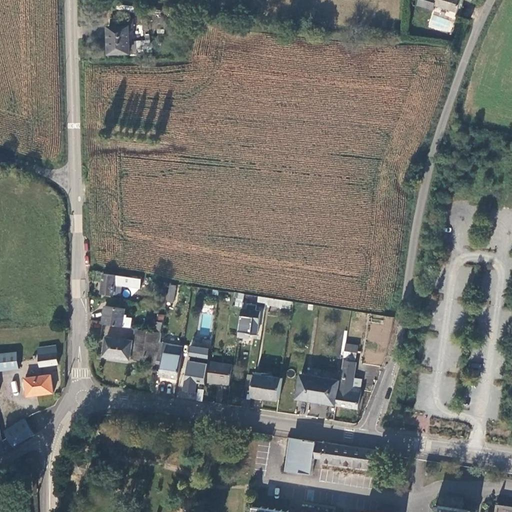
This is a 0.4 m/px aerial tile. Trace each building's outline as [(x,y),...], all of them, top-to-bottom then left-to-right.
[(421,0),(419,9),(432,13),(434,5),(457,12),(460,3),(460,0),(421,0)] [(109,28),(109,54),(130,54),(130,28),(109,28)] [(128,277),(105,274),(102,294),(114,296),(114,294),(121,295),(122,286),(126,287),(128,277)] [(170,287),(168,302),(174,303),(176,286),(171,285),(170,287)] [(162,307),(167,308),(168,302),(170,287),(166,286),(165,286),(162,307)] [(268,298),(267,303),(267,305),(291,308),(292,301),(268,298)] [(243,308),(241,322),(249,323),(247,334),(258,336),(262,310),(257,310),(258,305),(250,303),(249,309),(243,308)] [(107,306),(104,324),(132,328),(134,319),(126,317),(127,310),(107,306)] [(163,323),(165,323),(166,315),(158,314),(157,321),(163,323)] [(385,365),(391,320),(369,318),(364,362),(385,365)] [(163,323),(157,321),(154,321),(152,331),(162,333),(163,323)] [(161,342),(162,333),(152,331),(136,328),(134,340),(131,358),(158,363),(161,342)] [(131,361),(131,358),(134,340),(105,336),(102,357),(131,361)] [(160,376),(179,379),(184,352),(185,346),(161,342),(158,363),(162,363),(160,376)] [(225,352),(236,354),(237,345),(226,343),(225,352)] [(359,345),(346,343),(345,352),(358,353),(359,345)] [(61,365),(58,345),(39,348),(42,367),(61,365)] [(189,360),(196,361),(196,358),(210,360),(211,348),(192,345),(189,360)] [(0,353),(0,370),(20,369),(19,351),(0,353)] [(358,353),(345,352),(344,361),(357,362),(358,353)] [(209,363),(196,361),(189,360),(183,392),(197,393),(198,382),(206,383),(209,363)] [(209,383),(231,386),(234,364),(212,361),(209,383)] [(341,380),(337,407),(359,409),(362,391),(361,391),(353,389),(355,378),(358,363),(357,362),(344,361),(341,380)] [(26,377),(28,397),(55,393),(53,373),(26,377)] [(252,398),(280,402),(283,378),(256,374),(255,376),(253,389),(252,398)] [(297,400),(337,407),(341,380),(301,374),(297,400)] [(247,388),(253,389),(255,376),(249,375),(247,388)] [(355,378),(353,389),(361,391),(363,379),(355,378)] [(324,417),(325,405),(309,403),(308,415),(324,417)] [(8,437),(14,448),(36,434),(26,417),(4,430),(8,437)] [(3,440),(6,452),(14,448),(8,437),(3,440)] [(293,439),(288,471),(313,475),(315,462),(315,458),(321,459),(323,443),(293,439)] [(377,470),(377,451),(323,443),(321,459),(321,462),(377,470)] [(445,507),(436,506),(434,511),(472,511),(463,510),(463,505),(446,502),(445,507)]
